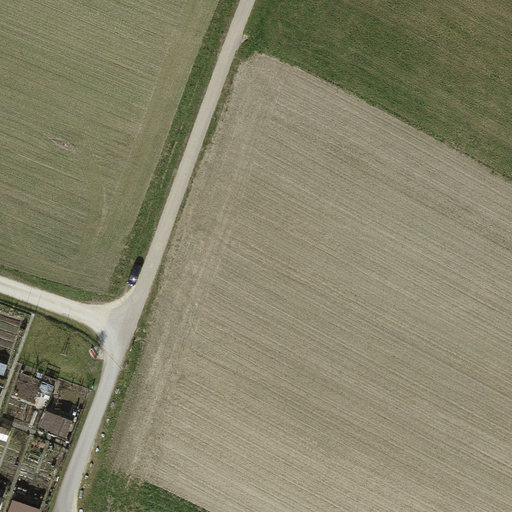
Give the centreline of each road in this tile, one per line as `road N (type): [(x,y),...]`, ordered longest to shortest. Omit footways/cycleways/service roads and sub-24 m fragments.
road 1 (track): [(66,511),(252,0)]
road 2 (track): [(131,331),(0,283)]
